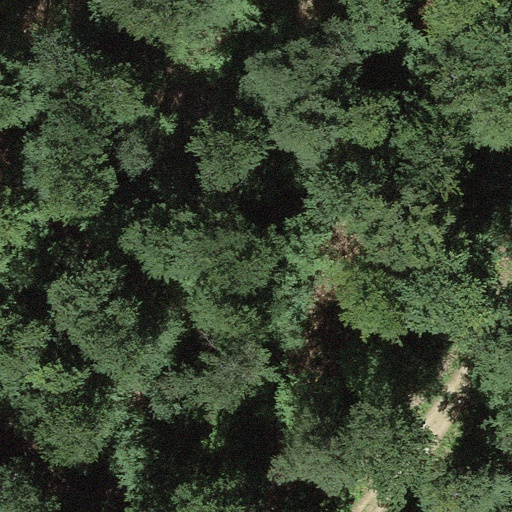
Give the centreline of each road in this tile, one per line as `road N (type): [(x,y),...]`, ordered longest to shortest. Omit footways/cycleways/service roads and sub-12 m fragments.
road 1 (track): [(325,511),(365,469),(511,161)]
road 2 (track): [(365,469),(511,364)]
